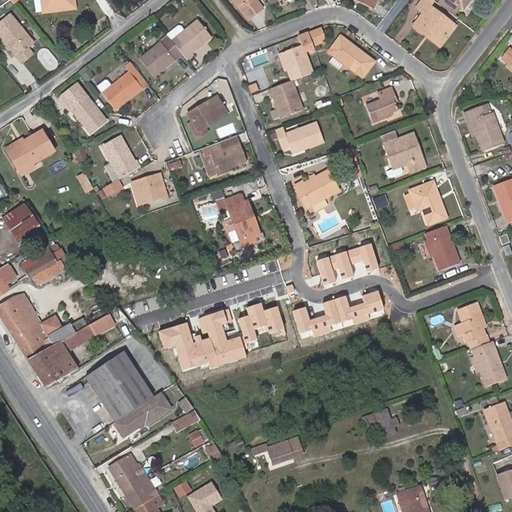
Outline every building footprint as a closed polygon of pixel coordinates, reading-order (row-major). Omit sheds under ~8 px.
[(34,0),(36,12),(43,12),(42,6),(60,4),(61,10),(75,8),(73,0),(34,0)] [(232,0),(248,19),(262,8),(256,0),(232,0)] [(435,1),(432,0),(423,0),(417,8),(424,13),(414,26),(424,34),(427,29),(443,41),(454,27),(430,8),(435,1)] [(447,0),(440,0),(438,3),(454,16),(459,9),(447,0)] [(447,0),(459,9),(462,11),(470,0),(447,0)] [(42,6),(43,12),(61,10),(60,4),(42,6)] [(10,15),(0,23),(0,36),(22,64),(33,55),(27,48),(33,43),(10,15)] [(181,54),(186,59),(192,54),(191,52),(210,37),(198,21),(184,32),(181,27),(178,27),(167,36),(168,38),(172,42),(181,54)] [(320,28),(308,32),(313,47),(318,45),(326,42),(320,28)] [(443,41),(427,29),(424,34),(439,46),(443,41)] [(287,71),(291,81),(314,72),(306,53),(314,50),(313,47),(308,32),(298,36),(301,45),(280,53),(287,71)] [(338,39),(358,54),(360,51),(340,37),(338,39)] [(154,75),(181,54),(172,42),(168,38),(141,59),(154,75)] [(358,54),(338,39),(329,52),(334,56),(329,62),(339,70),(344,63),(362,77),(374,62),(360,51),(358,54)] [(124,41),(119,45),(123,50),(127,47),(124,41)] [(509,63),(511,58),(511,52),(509,50),(502,58),(506,61),(509,63)] [(284,72),(287,71),(280,53),(277,54),(284,72)] [(129,72),(103,93),(116,109),(147,84),(131,63),(125,68),(129,72)] [(89,71),(83,76),(87,81),(93,77),(89,71)] [(291,81),(271,89),(281,116),(301,109),(291,81)] [(257,82),(249,85),(252,94),(260,91),(257,82)] [(77,84),(61,97),(71,110),(73,108),(82,120),(80,122),(89,134),(106,121),(77,84)] [(365,105),(373,124),(387,118),(386,116),(391,114),(399,111),(395,103),(393,97),(395,96),(391,86),(377,92),(379,100),(365,105)] [(221,95),(217,98),(226,113),(231,111),(221,95)] [(217,98),(189,115),(198,131),(205,126),(226,113),(217,98)] [(476,136),(482,152),(486,150),(500,145),(504,144),(492,113),(490,113),(486,104),(463,112),(467,123),(471,121),(476,136)] [(73,108),(71,110),(80,122),(82,120),(73,108)] [(198,131),(189,115),(182,118),(196,140),(209,133),(205,126),(198,131)] [(476,136),(471,121),(467,123),(472,137),(476,136)] [(283,127),(275,130),(282,150),(289,148),(290,151),(305,145),(306,149),(324,142),(316,122),(315,123),(285,134),(283,127)] [(24,143),(7,153),(17,170),(31,162),(33,165),(54,152),(42,130),(23,141),(24,143)] [(381,136),(383,144),(397,138),(395,131),(381,136)] [(408,134),(413,148),(418,146),(412,132),(408,134)] [(397,138),(383,144),(393,169),(386,172),(388,177),(391,178),(402,174),(403,172),(401,166),(407,164),(411,173),(426,167),(418,146),(413,148),(408,134),(397,138)] [(120,135),(101,147),(111,164),(118,178),(119,179),(141,167),(137,160),(135,161),(120,135)] [(222,141),(225,149),(239,143),(237,135),(222,141)] [(22,139),(5,149),(7,153),(24,143),(23,141),(22,139)] [(222,141),(201,149),(204,157),(209,155),(217,176),(233,171),(232,168),(247,163),(239,143),(225,149),(222,141)] [(305,145),(290,151),(292,154),(306,149),(305,145)] [(489,158),(503,152),(500,145),(486,150),(489,158)] [(363,176),(353,147),(345,150),(349,162),(347,163),(351,179),(363,176)] [(82,148),(74,152),(78,161),(86,157),(87,157),(86,155),(82,148)] [(168,165),(170,170),(181,167),(179,161),(168,165)] [(17,170),(21,176),(35,168),(33,165),(31,162),(17,170)] [(118,178),(111,164),(105,167),(112,180),(114,180),(118,178)] [(296,188),(307,208),(338,191),(327,170),(296,188)] [(77,176),(81,182),(86,179),(83,173),(77,176)] [(160,175),(132,183),(138,204),(166,196),(160,175)] [(511,178),(493,186),(504,215),(505,215),(508,222),(511,220),(511,178)] [(86,179),(81,182),(85,192),(91,189),(86,179)] [(117,180),(102,189),(103,189),(107,196),(108,197),(122,189),(117,180)] [(445,217),(432,183),(410,191),(411,194),(416,207),(417,210),(422,208),(428,224),(445,217)] [(107,196),(103,189),(97,192),(101,200),(107,196)] [(242,194),(224,201),(231,219),(235,230),(242,248),(267,238),(265,233),(260,235),(257,236),(249,216),(253,215),(247,200),(245,201),(242,194)] [(410,209),(416,207),(411,194),(406,196),(410,209)] [(3,219),(8,226),(29,212),(23,204),(3,219)] [(29,212),(8,226),(14,235),(35,221),(29,212)] [(249,216),(257,236),(260,235),(253,215),(249,216)] [(226,234),(235,230),(231,219),(222,222),(226,234)] [(35,221),(14,235),(18,240),(39,226),(35,221)] [(445,226),(425,234),(428,240),(434,257),(440,271),(459,264),(445,226)] [(502,245),(509,242),(506,234),(499,237),(502,245)] [(434,257),(428,240),(424,242),(430,258),(434,257)] [(392,247),(394,254),(406,250),(403,242),(392,247)] [(38,263),(25,270),(30,278),(33,277),(37,284),(65,269),(61,262),(57,264),(53,256),(46,259),(43,254),(35,258),(38,263)] [(35,258),(22,265),(25,270),(38,263),(35,258)] [(0,294),(9,289),(5,284),(14,279),(7,268),(0,272),(0,294)] [(0,306),(0,316),(27,359),(75,333),(76,332),(71,325),(70,323),(62,328),(55,317),(41,324),(24,294),(16,296),(0,306)] [(465,334),(471,350),(472,350),(488,344),(482,327),(479,320),(482,319),(477,304),(458,311),(463,324),(457,326),(461,336),(465,334)] [(79,321),(71,325),(76,332),(83,328),(79,321)] [(75,333),(27,359),(45,387),(78,369),(67,352),(95,336),(88,326),(83,328),(76,332),(75,333)] [(488,344),(472,350),(474,357),(479,371),(485,386),(506,378),(492,342),(488,344)] [(123,352),(85,377),(115,421),(153,397),(123,352)] [(479,371),(474,357),(471,359),(476,372),(478,371),(479,371)] [(115,422),(113,423),(123,437),(141,425),(145,422),(146,424),(170,408),(160,392),(153,397),(115,422)] [(499,395),(489,399),(491,404),(501,401),(499,395)] [(186,398),(179,403),(186,414),(194,409),(186,398)] [(484,410),(497,444),(511,437),(511,423),(511,420),(507,422),(505,416),(508,414),(508,413),(504,402),(484,410)] [(391,407),(362,418),(366,428),(375,425),(380,440),(396,433),(394,427),(399,425),(397,417),(391,419),(390,416),(394,414),(391,407)] [(194,411),(172,423),(176,433),(200,420),(194,411)] [(202,429),(198,431),(204,441),(208,439),(202,429)] [(198,431),(188,436),(194,446),(204,441),(198,431)] [(499,450),(511,445),(511,437),(497,444),(497,445),(499,450)] [(241,439),(227,446),(231,452),(244,446),(241,439)] [(296,439),(287,442),(292,458),(302,455),(296,439)] [(272,465),(292,458),(287,442),(287,441),(267,448),(266,444),(251,449),(253,455),(267,451),(272,465)] [(215,444),(205,449),(213,463),(223,457),(215,444)] [(108,468),(126,496),(138,489),(134,482),(145,476),(138,464),(137,465),(131,454),(108,468)] [(511,469),(496,475),(505,500),(511,497),(511,469)] [(134,509),(158,495),(146,476),(145,476),(134,482),(138,489),(126,496),(134,509)] [(180,496),(192,491),(187,481),(175,487),(180,496)] [(187,495),(196,511),(222,511),(217,504),(224,500),(213,481),(187,495)] [(398,495),(403,511),(427,511),(419,488),(398,495)] [(158,495),(134,509),(135,511),(159,511),(158,508),(164,504),(159,495),(158,495)] [(397,511),(393,499),(383,502),(385,511),(397,511)]
